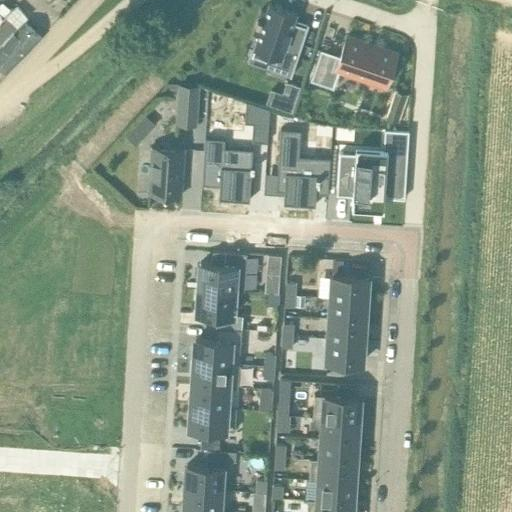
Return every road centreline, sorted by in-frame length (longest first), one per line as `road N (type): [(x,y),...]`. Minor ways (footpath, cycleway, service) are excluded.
road 1 (residential): [(129,468),(142,246),(158,223),(410,238)]
road 2 (residential): [(334,0),(425,28),(410,238)]
road 3 (residential): [(410,238),(396,511)]
road 4 (unclassified): [(12,87),(80,46),(134,0)]
road 5 (residential): [(129,468),(0,460)]
road 6 (unclassified): [(12,87),(95,0)]
